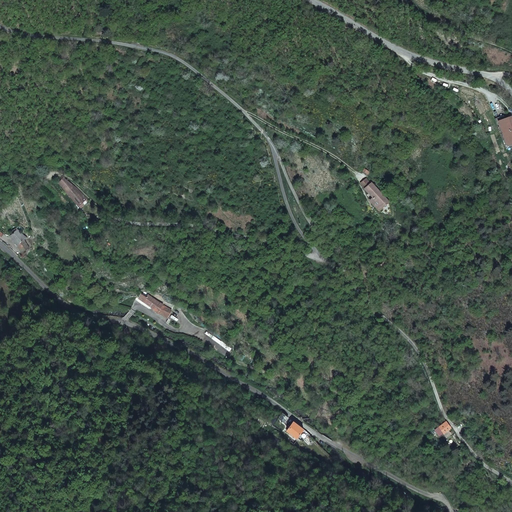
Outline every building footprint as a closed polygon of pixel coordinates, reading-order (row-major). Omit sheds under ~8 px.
[(68,183),(62,179),(58,182),(78,206),(86,200),(75,188),(74,189),(68,183)] [(391,200),(375,181),(368,186),(375,195),(373,198),(381,209),(391,200)] [(10,235),(21,252),(29,247),(24,239),(26,237),(21,232),(25,228),(23,227),(20,223),(15,228),(16,229),(10,235)] [(142,290),(138,295),(157,309),(164,313),(169,305),(164,301),(167,297),(163,294),(162,295),(160,298),(149,293),(147,295),(142,290)] [(450,427),(446,421),(439,426),(443,431),(446,435),(449,434),(448,432),(450,431),(448,428),(450,427)] [(443,431),(439,426),(435,429),(439,434),(443,431)]
